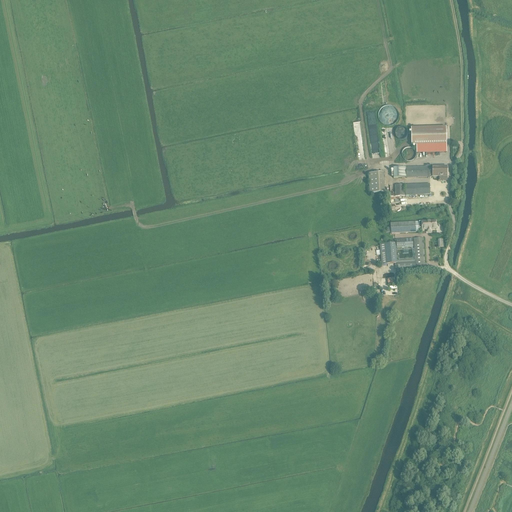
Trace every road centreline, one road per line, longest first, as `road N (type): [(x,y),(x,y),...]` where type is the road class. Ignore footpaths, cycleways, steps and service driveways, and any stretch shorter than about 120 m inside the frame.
road 1 (track): [(371,171),(364,97),(405,61),(394,0)]
road 2 (unknown): [(511,395),(466,511)]
